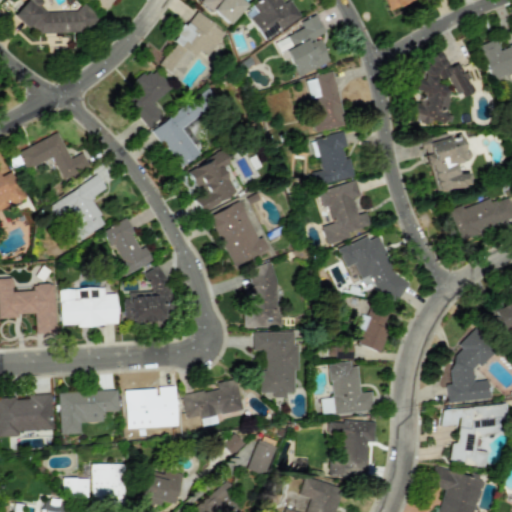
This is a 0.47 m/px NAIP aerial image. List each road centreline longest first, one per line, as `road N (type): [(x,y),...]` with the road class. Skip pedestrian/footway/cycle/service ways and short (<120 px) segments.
road 1 (residential): [(0,121),(113,54),(163,0),(507,250),(444,298),(421,337),(411,370),(409,445),(391,511)]
road 2 (residential): [(215,348),(199,273),(155,182),(96,114),(0,40)]
road 3 (residential): [(459,283),(404,193),(384,75),(353,0)]
road 4 (residential): [(0,360),(215,348)]
road 5 (residential): [(380,60),(488,0)]
